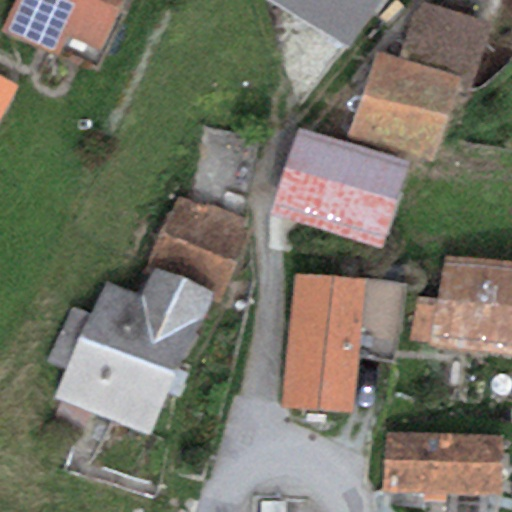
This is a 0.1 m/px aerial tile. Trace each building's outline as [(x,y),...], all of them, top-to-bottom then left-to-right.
[(123,0),(18,0),(5,32),(59,56),(68,35),(101,50),(123,0)] [(381,0),(273,0),(350,49),(381,0)] [(488,23),(415,3),(399,58),(460,75),(472,79),(488,23)] [(399,58),(374,52),(350,139),(435,163),(460,75),(399,58)] [(0,142),(19,99),(0,89),(0,142)] [(409,162),(298,131),(273,218),(385,249),(409,162)] [(251,224),(178,194),(146,270),(151,272),(211,296),(220,300),(251,224)] [(439,301),(417,298),(411,343),(511,355),(511,262),(445,255),(439,301)] [(141,296),(108,282),(94,317),(71,307),(49,361),(65,368),(53,395),(154,436),(211,296),(151,272),(141,296)] [(364,282),(293,276),(282,408),(353,413),(364,282)] [(500,435),(383,431),(382,493),(499,496),(500,435)]
